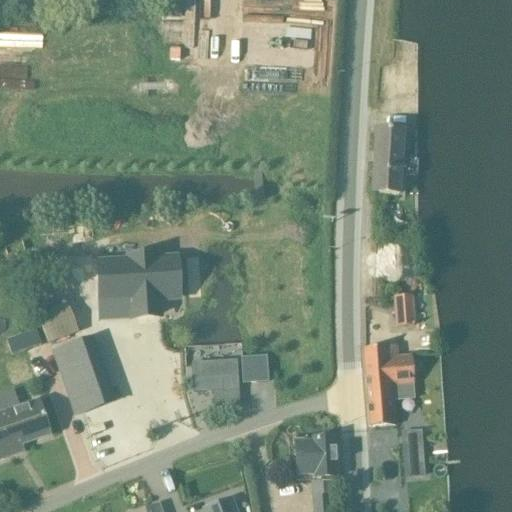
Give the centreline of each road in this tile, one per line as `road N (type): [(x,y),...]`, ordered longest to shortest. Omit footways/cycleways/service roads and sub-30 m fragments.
road 1 (secondary): [(352,396),(347,238),(361,0)]
road 2 (unclassified): [(34,511),(247,426),(352,396)]
